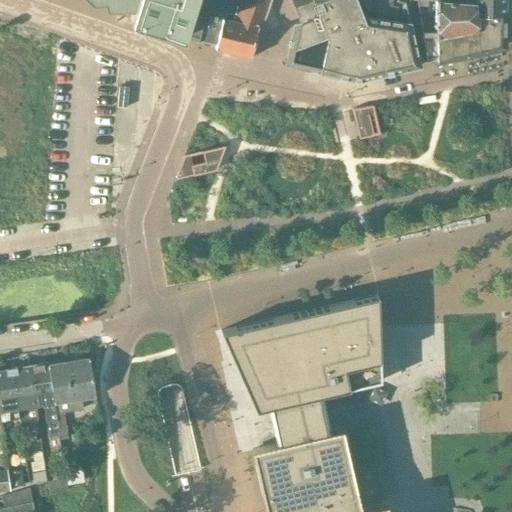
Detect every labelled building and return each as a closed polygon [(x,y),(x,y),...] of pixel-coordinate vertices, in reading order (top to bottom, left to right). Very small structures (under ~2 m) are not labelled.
[(88,0),(93,4),(104,2),(106,9),(124,9),(125,8),(134,9),(130,20),(166,31),(188,39),(198,42),(198,41),(206,8),(211,9),(214,0),(88,0)] [(206,8),(198,41),(202,42),(202,39),(213,42),(212,44),(216,45),(215,49),(225,51),(230,52),(241,54),(247,56),(251,57),(252,54),(258,28),(261,29),(263,25),(264,21),(265,18),(266,14),(267,11),(268,9),(269,8),(269,7),(270,3),(271,0),(214,0),(211,9),(206,8)] [(293,0),(301,20),(294,23),(285,64),(356,80),(419,66),(410,21),(405,0),(402,0),(293,0)] [(435,0),(436,30),(422,31),(423,37),(426,58),(436,57),(436,62),(485,50),(485,51),(499,48),(500,48),(500,47),(504,42),(504,27),(504,14),(504,13),(484,12),(484,0),(475,0),(435,0)] [(484,0),(484,12),(504,13),(504,11),(504,5),(504,0),(484,0)] [(26,26),(13,60),(35,68),(48,35),(26,26)] [(48,35),(35,68),(55,76),(69,43),(68,42),(48,35)] [(69,43),(55,76),(78,85),(80,80),(84,70),(88,60),(92,50),(68,41),(68,42),(69,43)] [(115,59),(66,182),(70,184),(70,183),(108,198),(110,199),(158,76),(115,59)] [(88,60),(84,70),(92,74),(96,63),(88,60)] [(84,70),(80,80),(88,84),(92,74),(84,70)] [(17,84),(14,93),(24,97),(27,88),(17,84)] [(27,88),(24,97),(34,101),(37,92),(27,88)] [(83,90),(79,100),(87,103),(91,93),(83,90)] [(79,100),(75,110),(83,113),(87,103),(79,100)] [(60,101),(56,109),(67,114),(70,105),(60,101)] [(144,337),(144,341),(144,345),(144,347),(145,348),(160,415),(184,409),(179,388),(178,384),(178,381),(179,379),(180,376),(181,374),(183,371),(184,369),(186,368),(188,366),(190,365),(192,364),(194,364),(231,355),(238,370),(256,448),(252,449),(266,511),(397,511),(368,384),(380,381),(379,358),(429,346),(380,134),(373,105),(352,109),(354,116),(184,155),(175,179),(189,176),(218,303),(166,315),(160,317),(156,319),(153,321),(151,324),(149,326),(147,330),(146,333),(144,337)] [(49,112),(45,123),(53,126),(57,115),(49,112)] [(57,115),(53,126),(60,129),(65,118),(57,115)] [(71,118),(67,128),(76,132),(80,122),(71,118)] [(45,123),(40,134),(48,137),(53,126),(45,123)] [(53,126),(48,137),(56,140),(60,129),(53,126)] [(67,128),(63,139),(72,142),(76,132),(67,128)] [(37,144),(32,155),(40,158),(45,147),(37,144)] [(45,147),(40,158),(48,162),(52,151),(45,147)] [(59,150),(55,160),(64,164),(68,154),(59,150)] [(32,155),(28,166),(36,170),(40,158),(32,155)] [(40,158),(36,170),(43,173),(48,162),(40,158)] [(55,160),(51,171),(60,174),(64,164),(55,160)] [(49,175),(45,185),(54,189),(58,178),(49,175)] [(70,184),(56,221),(102,214),(108,198),(70,183),(70,184)] [(18,188),(0,191),(0,229),(33,224),(30,207),(21,209),(18,188)] [(95,394),(89,357),(47,364),(59,434),(59,433),(60,438),(66,437),(62,411),(81,407),(79,397),(95,394)] [(47,361),(28,364),(35,405),(43,404),(49,435),(59,434),(47,364),(47,361)] [(28,364),(10,367),(19,416),(20,422),(38,419),(35,405),(28,364)] [(10,367),(0,369),(0,411),(7,410),(9,418),(19,416),(10,367)] [(45,478),(42,459),(30,461),(33,480),(45,478)] [(20,469),(7,471),(9,484),(22,482),(20,469)] [(29,487),(0,495),(3,507),(0,507),(0,511),(34,511),(29,487)]
